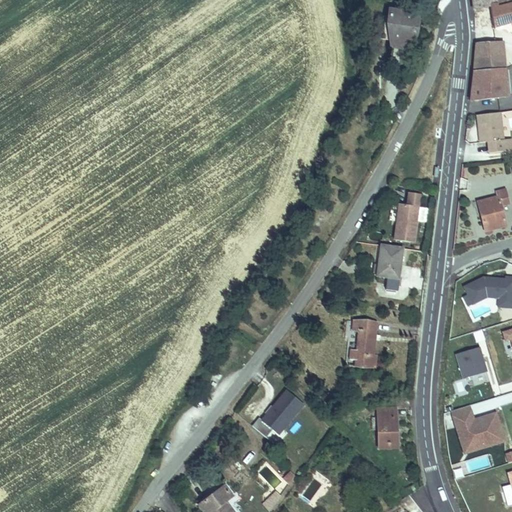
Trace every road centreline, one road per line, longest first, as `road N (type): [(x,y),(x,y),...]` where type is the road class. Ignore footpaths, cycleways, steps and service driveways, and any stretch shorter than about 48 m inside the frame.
road 1 (unclassified): [(143,511),(320,274),(396,146),(450,24),(463,22)]
road 2 (tertiary): [(437,267),(423,415),(430,468),(448,511)]
road 3 (tertiary): [(463,22),(437,267)]
